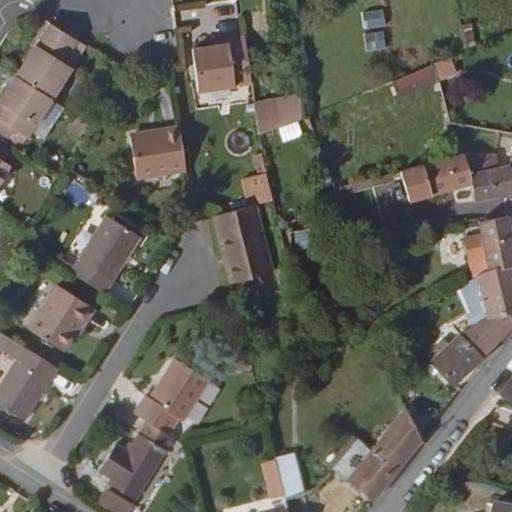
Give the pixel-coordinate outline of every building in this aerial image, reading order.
[(363,30),(386,27),(384,10),(361,13),(363,30)] [(57,102),(88,53),(52,29),(20,78),(57,102)] [(384,30),(362,32),(365,51),(386,49),(384,30)] [(252,83),(245,34),(228,36),(229,43),(215,45),(192,49),(198,91),(252,83)] [(229,43),(228,36),(213,38),(215,45),(229,43)] [(451,64),(393,78),(397,93),(454,79),(451,64)] [(0,116),(33,139),(57,102),(20,78),(0,107),(0,116)] [(300,93),(254,102),(260,131),(305,122),(300,93)] [(136,184),(186,174),(178,129),(160,133),(161,137),(129,141),(136,184)] [(0,159),(14,169),(23,155),(0,140),(0,159)] [(508,192),(511,192),(511,181),(510,163),(495,166),(470,171),(466,156),(465,152),(401,170),(409,196),(438,189),(456,184),(471,179),(475,197),(508,192)] [(493,152),(466,156),(470,171),(495,166),(493,152)] [(0,159),(0,191),(14,169),(0,159)] [(251,207),(257,205),(274,202),(268,176),(246,180),(251,207)] [(383,178),(348,188),(355,212),(391,206),(383,178)] [(456,184),(438,189),(438,194),(457,189),(456,184)] [(355,212),(348,188),(336,191),(343,215),(355,212)] [(214,216),(231,282),(271,274),(257,205),(251,207),(214,216)] [(511,217),(511,214),(480,219),(481,230),(465,232),(469,252),(471,252),(474,268),(511,263),(511,217)] [(74,276),(106,296),(144,240),(112,218),(74,276)] [(292,232),(294,250),(316,248),(314,229),(292,232)] [(461,332),(481,353),(511,322),(511,317),(510,311),(511,310),(511,263),(474,268),(455,280),(478,317),(461,332)] [(89,327),(98,311),(61,288),(34,332),(66,355),(86,325),(89,327)] [(453,382),(481,353),(461,332),(431,358),(453,382)] [(0,405),(27,422),(61,369),(29,348),(0,392),(0,405)] [(149,399),(137,416),(151,424),(171,437),(183,421),(186,423),(212,385),(177,363),(152,401),(149,399)] [(511,377),(499,395),(511,398),(511,377)] [(338,466),(376,495),(421,438),(406,403),(370,448),(357,439),(338,466)] [(139,504),(176,441),(171,437),(151,424),(130,456),(116,448),(99,474),(112,483),(111,487),(139,504)] [(294,453),(260,462),(272,501),(305,491),(294,453)] [(511,511),(511,504),(497,500),(494,511),(511,511)]
